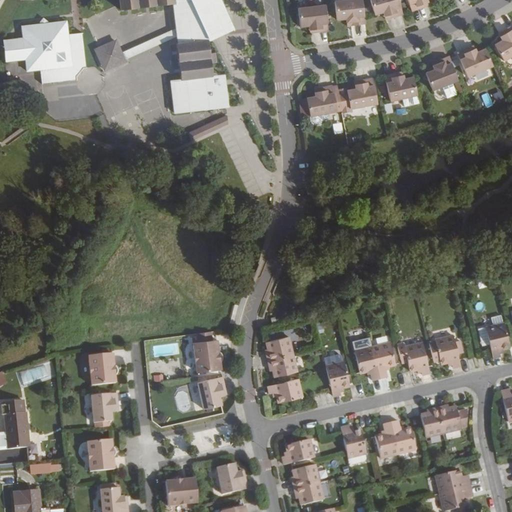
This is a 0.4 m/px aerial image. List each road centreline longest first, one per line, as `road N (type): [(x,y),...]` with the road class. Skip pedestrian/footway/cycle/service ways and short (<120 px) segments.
road 1 (residential): [(280,66),(291,168),(286,213),(242,348),(256,434)]
road 2 (residential): [(256,434),(480,377)]
road 3 (residential): [(280,66),(430,32),(499,0)]
road 4 (residential): [(480,377),(482,433),(501,511)]
